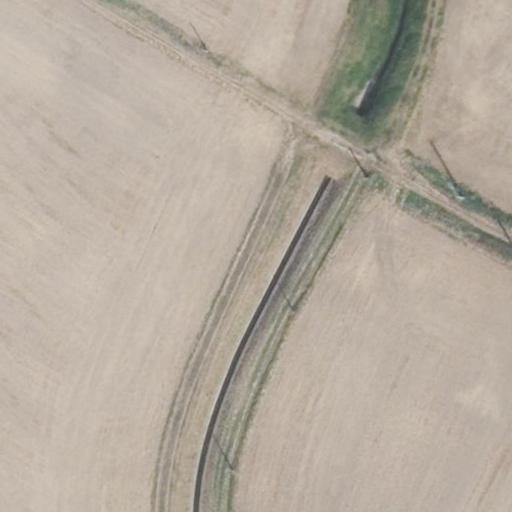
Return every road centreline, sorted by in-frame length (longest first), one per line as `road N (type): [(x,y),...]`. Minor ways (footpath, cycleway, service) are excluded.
road 1 (track): [(308,129),(203,360),(172,471),(170,511)]
road 2 (track): [(308,129),(101,0)]
road 3 (track): [(428,0),(420,59),(370,166)]
road 4 (track): [(511,240),(370,166)]
